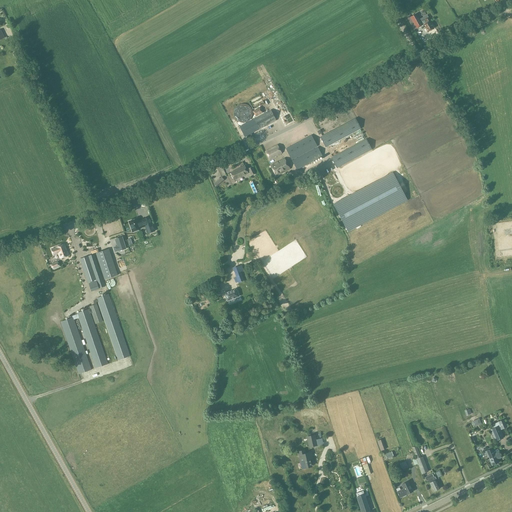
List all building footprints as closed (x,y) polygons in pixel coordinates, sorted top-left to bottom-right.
[(423,25),(418,17),(418,15),(412,18),(417,28),(423,25)] [(428,18),(426,19),(427,23),(424,25),(428,32),(434,29),(432,26),(433,25),(428,18)] [(249,101),(253,110),(265,104),(261,95),(249,101)] [(285,123),(292,120),(290,115),(288,116),(286,108),(280,110),(285,123)] [(276,120),(271,110),(240,127),(245,137),(276,120)] [(356,119),(321,137),(326,148),(361,129),(356,119)] [(286,149),(292,161),(318,147),(312,135),(286,149)] [(337,169),(372,150),(367,140),(332,158),(337,169)] [(270,161),(283,154),(278,145),(265,152),(270,161)] [(323,157),(318,147),(292,161),(298,171),(323,157)] [(285,159),(271,166),(276,177),(290,169),(285,159)] [(231,173),(235,181),(249,174),(245,166),(231,173)] [(408,200),(393,173),(334,204),(348,232),(408,200)] [(266,175),(261,178),(265,185),(270,183),(266,175)] [(216,187),(224,180),(222,178),(214,184),(216,187)] [(299,190),(308,186),(306,181),(298,185),(299,190)] [(136,219),(129,222),(133,232),(140,230),(140,229),(145,227),(148,234),(155,232),(150,217),(143,219),(143,220),(140,221),(140,222),(138,222),(136,219)] [(118,246),(113,248),(115,252),(120,250),(120,251),(126,249),(122,237),(115,240),(118,246)] [(59,258),(59,259),(69,256),(65,245),(56,248),(57,248),(51,250),(54,256),(59,254),(60,258),(59,258)] [(97,254),(105,280),(118,276),(109,249),(97,254)] [(133,257),(127,260),(129,264),(132,262),(131,261),(137,258),(133,251),(130,253),(133,257)] [(92,292),(99,289),(105,287),(94,255),(80,259),(88,283),(91,283),(89,283),(92,292)] [(220,278),(225,279),(227,266),(228,266),(228,260),(222,259),(220,278)] [(58,262),(51,264),(53,270),(60,267),(58,262)] [(233,269),(239,283),(245,281),(239,266),(233,269)] [(231,292),(225,294),(226,297),(228,301),(229,300),(231,299),(232,301),(236,300),(235,298),(237,297),(239,297),(238,293),(236,290),(231,292)] [(73,318),(61,322),(79,374),(92,370),(74,320),(79,318),(96,369),(109,364),(91,314),(92,314),(96,324),(103,322),(96,303),(98,302),(101,309),(118,361),(130,356),(109,294),(97,298),(97,300),(94,301),(95,305),(90,307),(90,309),(77,314),(77,315),(72,316),(73,318)] [(481,416),(474,419),(477,425),(483,422),(481,416)] [(495,428),(491,430),(496,441),(504,438),(501,430),(508,427),(504,420),(499,422),(493,425),(495,428)] [(309,437),(311,447),(318,446),(315,435),(309,437)] [(381,452),(386,450),(382,439),(377,441),(381,452)] [(492,449),(485,452),(489,461),(490,460),(492,466),(499,463),(497,460),(502,458),(500,452),(499,452),(498,449),(494,451),(492,449)] [(304,451),(299,452),(302,463),(304,462),(305,467),(311,465),(310,460),(313,460),(312,453),(309,454),(305,454),(304,451)] [(417,459),(418,464),(422,474),(429,472),(423,457),(421,458),(417,459)] [(429,481),(430,483),(434,492),(440,489),(436,480),(437,480),(435,477),(434,477),(433,474),(425,478),(427,481),(429,481)] [(409,483),(402,486),(404,489),(397,492),(400,498),(413,492),(409,483)] [(356,494),(357,497),(361,511),(368,511),(369,511),(371,511),(365,494),(364,494),(364,491),(356,494)]
